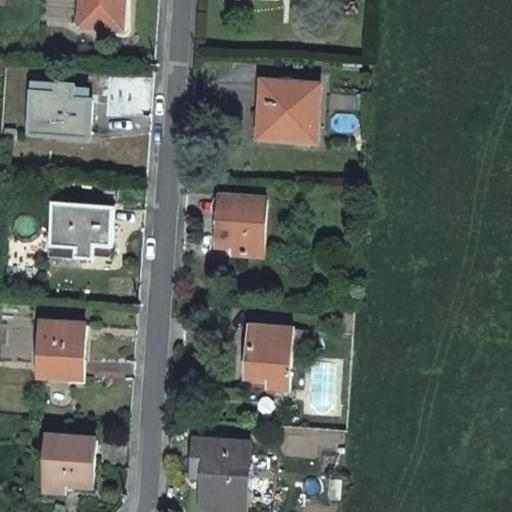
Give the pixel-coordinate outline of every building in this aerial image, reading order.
[(85,0),(83,28),(124,30),(125,0),(85,0)] [(262,137),(318,140),(322,83),(266,79),(262,137)] [(35,82),(33,135),(92,139),(95,101),(76,100),(77,88),(59,87),(59,84),(35,82)] [(225,196),(220,246),(236,247),(236,254),(265,256),(269,199),(225,196)] [(117,209),(59,205),(56,258),(96,260),(98,246),(115,247),(117,209)] [(257,325),(254,377),(276,378),(276,386),(296,388),(299,328),(257,325)] [(88,327),(42,326),(40,381),(81,383),(83,361),(86,360),(88,327)] [(208,459),(207,477),(203,511),(244,511),(249,443),(198,439),(196,457),(208,459)] [(50,441),(46,494),(69,495),(69,489),(95,490),(97,443),(50,441)] [(194,476),(207,477),(208,459),(196,457),(194,476)]
